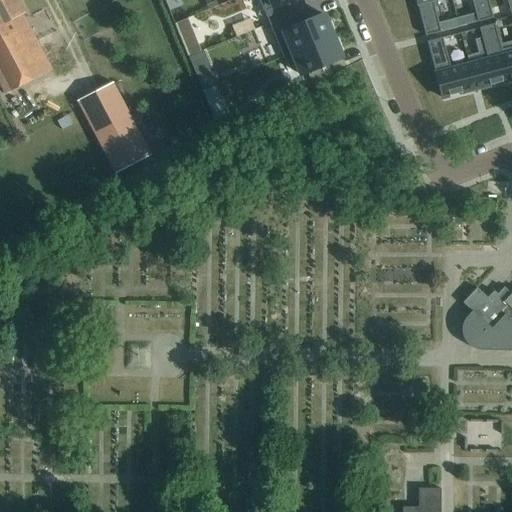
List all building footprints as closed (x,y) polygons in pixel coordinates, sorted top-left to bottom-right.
[(22,0),(0,0),(0,22),(27,10),(22,0)] [(259,0),(265,12),(269,23),(295,12),(291,1),(292,0),(259,0)] [(415,0),(425,35),(441,31),(432,0),(415,0)] [(471,0),(477,21),(492,18),(487,0),(471,0)] [(27,10),(0,22),(0,80),(7,94),(53,68),(27,10)] [(295,12),(269,23),(283,56),(291,52),(332,35),(331,33),(333,32),(329,22),(327,22),(323,14),(315,17),(300,23),(295,12)] [(511,19),(511,52),(502,55),(508,79),(511,78),(511,15),(511,16),(511,19)] [(487,59),(469,64),(475,88),(508,79),(502,55),(493,23),(479,27),(487,59)] [(332,35),(291,52),(300,74),(334,60),(341,57),(338,49),(340,48),(335,37),(334,38),(332,35)] [(442,37),(427,41),(442,98),(443,97),(475,88),(469,64),(451,69),(442,37)] [(201,51),(196,39),(183,44),(187,56),(201,51)] [(216,83),(212,73),(197,79),(201,90),(202,89),(216,83)] [(285,82),(263,94),(267,103),(269,106),(292,94),(288,87),(285,82)] [(113,83),(76,103),(115,176),(153,157),(113,83)] [(220,95),(215,84),(201,90),(206,101),(220,95)] [(511,291),(511,293),(504,286),(497,293),(493,290),(487,297),(476,287),(462,302),(471,311),(465,317),(463,319),(462,322),(462,326),(463,332),(465,337),(469,341),(473,345),(480,349),(486,351),(492,352),(511,351),(511,291)] [(402,506),(401,511),(439,511),(440,489),(419,488),(418,507),(405,506),(402,506)]
